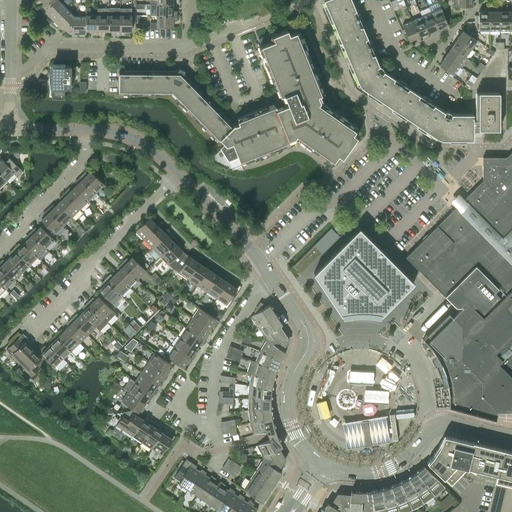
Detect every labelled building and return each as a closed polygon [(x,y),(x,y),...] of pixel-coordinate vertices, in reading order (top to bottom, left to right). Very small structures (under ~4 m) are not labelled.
[(66,8),(58,0),(57,0),(42,6),(46,10),(44,12),(53,21),(66,8)] [(324,0),(328,7),(330,13),(332,18),(331,19),(333,22),(335,28),(336,28),(339,36),(341,41),(344,46),(343,46),(344,50),(347,56),(348,56),(351,64),(354,70),(359,82),(359,83),(360,84),(361,85),(362,86),(363,87),(370,92),(374,94),(380,98),(387,103),(394,108),(400,111),(404,114),(404,115),(411,120),(413,121),(413,120),(420,125),(425,128),(432,133),(437,136),(438,137),(439,137),(440,138),(441,138),(442,138),(443,138),(449,138),(456,138),(464,138),(473,138),(473,134),(473,129),(483,129),(499,129),(499,120),(499,93),(499,92),(478,92),(478,119),(473,120),(473,113),(450,113),(450,116),(446,116),(443,114),(444,111),(413,91),(419,82),(414,78),(414,79),(408,87),(400,82),(394,78),(400,69),(394,65),(388,74),(383,71),(381,73),(378,71),(376,67),(379,66),(350,0),(324,0)] [(471,0),(452,0),(453,6),(461,6),(461,10),(467,10),(467,6),(472,6),(471,0)] [(156,8),(156,15),(176,15),(176,10),(172,10),(172,4),(150,4),(150,8),(156,8)] [(63,28),(67,32),(74,16),(66,8),(53,21),(62,29),(63,28)] [(85,8),(85,16),(85,30),(86,31),(92,31),(92,34),(97,34),(97,15),(90,15),(90,8),(85,8)] [(108,31),(109,8),(97,8),(97,15),(97,34),(102,34),(102,31),(108,31)] [(119,15),(112,15),(112,8),(109,8),(108,31),(114,31),(114,34),(120,34),(120,15),(119,15)] [(131,8),(127,8),(119,8),(119,15),(120,15),(120,34),(125,34),(125,31),(131,31),(131,8)] [(430,13),(437,29),(447,24),(440,8),(430,13)] [(489,30),(489,11),(478,11),(478,16),(474,16),(474,22),(478,22),(478,30),(489,30)] [(489,30),(499,30),(499,11),(489,11),(489,30)] [(499,30),(509,30),(509,12),(499,11),(499,30)] [(428,33),(437,29),(430,13),(421,17),(428,33)] [(176,15),(156,15),(156,22),(150,22),(150,27),(172,27),(172,21),(176,21),(176,15)] [(85,16),(74,16),(67,32),(73,32),(73,34),(85,34),(86,31),(85,30),(85,16)] [(421,17),(412,21),(418,37),(428,33),(421,17)] [(409,41),(418,37),(412,21),(402,25),(409,41)] [(118,91),(118,94),(127,94),(127,91),(138,91),(138,94),(154,94),(154,92),(172,92),(184,104),(182,106),(192,116),(194,114),(204,125),(202,127),(213,138),(215,136),(219,140),(220,139),(225,144),(220,149),(228,162),(238,158),(240,163),(248,160),(258,156),(272,150),(273,150),(282,146),(290,143),(289,139),(294,137),(298,139),(299,139),(305,144),(314,150),(327,159),(327,160),(331,163),(337,154),(342,157),(347,149),(350,146),(358,134),(354,131),(357,127),(352,123),(352,124),(339,115),(339,114),(330,108),(330,109),(323,104),(324,104),(320,100),(317,95),(323,92),(320,85),(320,84),(316,74),(316,75),(310,60),(311,60),(307,50),(306,50),(300,35),(301,35),(299,30),(289,34),(287,29),(278,32),(276,33),(270,36),(270,34),(267,35),(258,39),(260,45),(258,46),(261,54),(265,64),(271,79),(273,84),(275,83),(278,91),(280,94),(280,95),(284,94),(286,100),(288,104),(283,106),(281,103),(281,102),(275,105),(258,112),(257,110),(241,116),(242,118),(237,120),(237,121),(238,123),(234,125),(233,122),(232,121),(186,76),(185,75),(183,73),(184,71),(182,70),(178,68),(177,70),(173,70),(123,70),(123,73),(119,73),(119,72),(118,72),(118,91)] [(456,40),(470,49),(476,40),(462,31),(456,40)] [(456,40),(450,48),(465,58),(470,49),(456,40)] [(459,66),(465,58),(450,48),(445,56),(459,66)] [(459,66),(445,56),(439,65),(453,75),(459,66)] [(52,73),(48,73),(48,74),(49,79),(49,84),(50,88),(51,93),(52,97),(64,98),(64,95),(64,88),(70,88),(70,82),(70,78),(71,65),(65,65),(65,64),(52,64),(52,65),(52,73)] [(458,205),(458,206),(458,207),(458,209),(454,208),(405,257),(445,296),(451,303),(455,307),(462,307),(460,309),(452,317),(450,316),(427,339),(433,345),(439,354),(444,364),(449,364),(447,366),(447,368),(447,370),(448,372),(449,374),(448,375),(451,384),(452,395),(452,404),(496,416),(498,411),(511,410),(511,150),(506,157),(482,157),(482,166),(482,173),(482,180),(465,197),(465,202),(464,202),(463,202),(462,202),(461,203),(460,203),(459,204),(458,205)] [(0,157),(0,174),(6,181),(13,173),(16,176),(22,171),(7,156),(3,160),(0,157)] [(82,173),(79,177),(95,193),(104,185),(90,171),(85,176),(82,173)] [(95,193),(79,177),(76,180),(78,183),(74,187),(87,201),(95,193)] [(79,209),(87,201),(74,187),(69,192),(66,189),(63,193),(79,209)] [(71,217),(79,209),(63,193),(60,196),(62,199),(57,203),(71,217)] [(47,209),(63,225),(71,217),(57,203),(53,208),(50,206),(47,209)] [(54,234),(63,225),(47,209),(43,212),(46,215),(41,220),(45,225),(44,226),(52,234),(53,232),(54,234)] [(135,231),(143,239),(160,223),(156,220),(154,222),(149,217),(135,231)] [(143,239),(151,247),(165,234),(161,229),(163,227),(160,223),(143,239)] [(29,232),(45,248),(54,240),(50,236),(52,234),(44,226),(42,228),(40,226),(35,231),(32,229),(29,232)] [(359,228),(313,273),(341,315),(344,314),(350,313),(359,312),(361,312),(367,312),(373,313),(381,315),(414,282),(359,228)] [(28,238),(24,243),(37,256),(45,248),(29,232),(26,235),(28,238)] [(151,247),(160,255),(176,239),(172,236),(170,239),(165,234),(151,247)] [(176,239),(160,255),(168,264),(172,268),(183,255),(181,251),(182,250),(176,245),(179,243),(176,239)] [(16,245),(13,248),(29,264),(37,256),(24,243),(19,247),(16,245)] [(301,274),(308,266),(322,253),(314,245),(293,266),(301,274)] [(12,254),(7,259),(21,272),(29,264),(13,248),(10,252),(12,254)] [(172,268),(188,279),(200,260),(196,257),(194,260),(188,256),(188,257),(183,255),(172,268)] [(121,263),(137,279),(145,271),(132,257),(127,262),(124,260),(121,263)] [(0,261),(0,267),(13,281),(21,272),(7,259),(3,263),(0,261)] [(188,279),(197,285),(208,269),(202,265),(204,262),(200,260),(188,279)] [(115,273),(129,287),(137,279),(121,263),(117,266),(120,269),(115,273)] [(0,283),(5,289),(13,281),(0,267),(0,283)] [(197,285),(206,291),(219,272),(215,270),(213,273),(208,269),(197,285)] [(206,291),(216,298),(227,282),(221,278),(223,275),(219,272),(206,291)] [(108,276),(105,279),(121,295),(129,287),(115,273),(110,278),(108,276)] [(121,295),(105,279),(101,282),(104,285),(99,290),(112,304),(121,295)] [(216,298),(224,303),(226,305),(239,286),(234,283),(232,286),(227,282),(216,298)] [(106,322),(107,322),(115,313),(98,296),(93,301),(90,299),(87,302),(106,322)] [(256,326),(275,314),(272,308),(272,306),(269,305),(269,304),(266,306),(260,301),(254,310),(256,313),(250,317),(256,326)] [(107,322),(106,322),(87,302),(84,305),(86,308),(81,313),(95,326),(99,330),(107,322)] [(158,310),(153,305),(150,308),(155,313),(158,310)] [(192,318),(208,328),(212,323),(215,325),(218,321),(199,308),(192,318)] [(214,315),(220,319),(224,313),(220,311),(216,312),(214,315)] [(95,326),(81,313),(77,317),(74,315),(71,318),(87,334),(95,326)] [(275,314),(256,326),(263,336),(279,325),(282,324),(281,323),(279,319),(278,318),(278,315),(276,314),(275,314)] [(87,334),(71,318),(67,322),(70,324),(65,329),(79,342),(87,334)] [(204,334),(208,328),(192,318),(186,327),(205,340),(207,336),(204,334)] [(157,324),(151,320),(146,328),(152,331),(157,324)] [(136,322),(131,326),(136,331),(140,327),(136,322)] [(122,330),(130,337),(136,331),(131,326),(129,324),(122,330)] [(284,337),(285,338),(287,336),(279,325),(263,336),(264,338),(284,337)] [(202,344),(205,340),(186,327),(179,337),(195,347),(199,342),(202,344)] [(79,342),(65,329),(60,333),(58,331),(55,334),(71,351),(79,342)] [(71,351),(55,334),(51,338),(54,340),(49,345),(62,359),(71,351)] [(195,347),(179,337),(173,346),(192,359),(195,355),(192,353),(195,347)] [(284,340),(284,339),(285,338),(284,337),(264,338),(266,340),(283,350),(287,343),(284,340)] [(10,355),(18,363),(32,350),(27,345),(30,342),(26,339),(22,343),(17,338),(8,347),(13,352),(10,355)] [(122,345),(117,340),(113,345),(118,350),(122,345)] [(266,340),(260,350),(280,360),(282,359),(282,357),(285,351),(283,350),(266,340)] [(43,356),(43,360),(47,360),(54,367),(62,359),(49,345),(44,350),(42,347),(38,351),(39,352),(43,356)] [(192,359),(173,346),(166,356),(182,367),(186,361),(189,363),(192,359)] [(43,356),(39,352),(37,354),(32,350),(18,363),(31,376),(39,368),(38,367),(43,361),(43,360),(43,356)] [(280,360),(260,350),(255,361),(273,368),(276,369),(278,368),(278,365),(280,360)] [(147,363),(166,376),(169,372),(166,370),(170,364),(154,353),(147,363)] [(270,378),(273,368),(255,361),(251,373),(270,378)] [(141,372),(157,383),(160,377),(163,379),(166,376),(147,363),(141,372)] [(157,383),(141,372),(134,382),(153,394),(156,390),(153,388),(157,383)] [(273,379),(270,378),(251,373),(249,385),(271,388),(273,386),(272,384),(272,383),(273,379)] [(128,391),(144,402),(148,396),(151,398),(153,394),(134,382),(128,391)] [(271,388),(249,385),(248,398),(270,398),(272,396),(270,394),(271,388)] [(129,406),(130,410),(130,411),(134,410),(140,414),(143,409),(140,407),(144,402),(128,391),(121,401),(129,406)] [(270,398),(248,398),(248,410),(270,408),(272,406),(270,404),(270,398)] [(270,408),(248,410),(249,422),(272,418),(271,417),(273,415),(271,414),(270,408)] [(142,419),(138,416),(140,414),(134,410),(130,411),(130,410),(121,412),(122,416),(116,425),(132,435),(142,419)] [(272,418),(249,422),(252,434),(266,430),(267,434),(267,435),(276,432),(275,431),(274,427),(275,425),(273,423),(272,418)] [(148,423),(142,419),(132,435),(141,442),(154,423),(150,420),(148,423)] [(158,425),(154,423),(141,442),(150,448),(161,432),(156,428),(158,425)] [(161,432),(150,448),(160,455),(173,436),(169,433),(167,436),(161,432)] [(256,445),(262,457),(279,447),(282,446),(281,445),(279,440),(280,438),(277,437),(277,436),(276,432),(267,435),(269,440),(256,445)] [(429,464),(451,485),(466,470),(467,467),(472,469),(497,475),(495,483),(511,487),(511,451),(444,434),(437,447),(431,456),(426,462),(429,464)] [(263,458),(262,460),(278,470),(285,459),(279,447),(262,457),(263,458)] [(191,462),(186,459),(174,477),(179,480),(178,482),(188,489),(201,469),(199,471),(193,467),(195,465),(191,462)] [(278,470),(262,460),(256,470),(274,482),(275,481),(277,481),(277,478),(281,472),(278,470)] [(429,490),(434,496),(445,487),(423,465),(422,466),(419,469),(416,469),(416,472),(415,472),(429,490)] [(188,489),(197,495),(210,475),(209,477),(203,474),(204,471),(201,469),(188,489)] [(274,482),(256,470),(249,479),(268,491),(269,491),(271,490),(271,487),(274,482)] [(407,478),(423,504),(434,496),(429,490),(415,472),(411,475),(408,475),(408,477),(407,478)] [(220,481),(218,484),(212,480),(214,477),(210,475),(197,495),(207,501),(220,481)] [(399,482),(412,510),(423,504),(407,478),(403,480),(400,480),(399,482)] [(268,491),(249,479),(243,489),(262,501),(262,500),(265,500),(265,497),(268,491)] [(222,486),(223,483),(220,481),(207,501),(216,507),(230,487),(229,487),(228,490),(222,486)] [(390,486),(398,511),(406,511),(412,510),(399,482),(394,484),(391,484),(390,486)] [(381,489),(380,489),(385,511),(398,511),(390,486),(387,487),(384,488),(382,486),(381,489)] [(216,507),(223,511),(227,511),(239,494),(237,496),(231,492),(233,490),(230,487),(216,507)] [(372,511),(385,511),(380,489),(375,490),(373,488),(371,490),(370,491),(367,491),(366,491),(366,500),(367,499),(371,499),(372,511)] [(350,494),(348,511),(361,511),(361,500),(366,500),(366,491),(362,491),(360,491),(358,489),(356,491),(350,491),(350,494)] [(330,504),(342,511),(348,511),(350,494),(337,493),(330,504)] [(227,511),(240,511),(247,503),(241,499),(243,496),(239,494),(227,511)] [(449,494),(443,499),(449,506),(451,504),(454,501),(449,494)] [(249,500),(247,503),(240,511),(254,511),(257,509),(250,505),(252,502),(249,500)] [(320,511),(342,511),(330,504),(327,502),(323,508),(320,509),(321,511),(320,511)]
